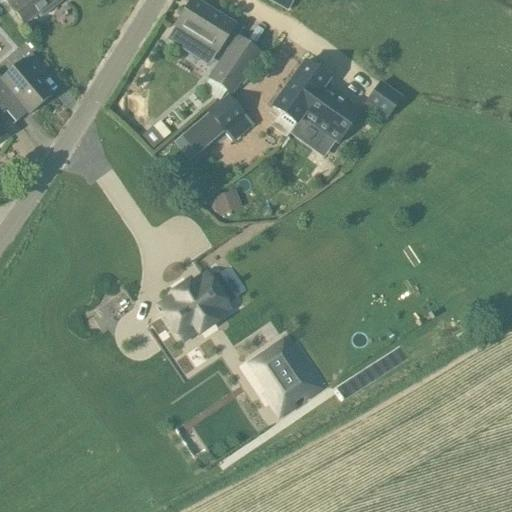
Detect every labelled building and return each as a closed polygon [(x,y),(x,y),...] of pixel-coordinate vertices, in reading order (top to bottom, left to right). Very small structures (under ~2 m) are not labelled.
[(6,0),(24,24),(37,14),(40,17),(41,18),(55,8),(55,6),(53,3),(56,0),(6,0)] [(168,40),(190,54),(198,40),(217,52),(234,25),(194,0),(190,0),(175,26),(176,26),(168,40)] [(264,0),(287,13),(294,0),(264,0)] [(238,38),(209,79),(230,93),(231,92),(259,53),(238,38)] [(0,102),(17,122),(15,119),(23,112),(28,112),(30,115),(52,95),(36,76),(43,70),(30,54),(1,79),(0,77),(0,102)] [(301,118),(323,87),(329,79),(305,62),(272,108),(280,113),(271,126),(287,137),(296,125),(301,118)] [(379,84),(365,103),(386,119),(400,99),(390,91),(379,84)] [(323,87),(301,118),(338,144),(345,135),(342,134),(352,121),(354,123),(361,114),(323,87)] [(163,140),(152,128),(147,122),(147,123),(126,97),(116,106),(153,149),(163,141),(163,140)] [(228,97),(208,114),(224,132),(244,115),(228,97)] [(17,122),(0,102),(0,139),(7,134),(0,125),(0,112),(4,109),(16,123),(17,122)] [(152,128),(163,140),(170,134),(160,121),(152,128)] [(220,216),(243,207),(237,190),(214,199),(220,216)] [(319,307),(369,284),(347,237),(297,261),(319,307)] [(208,314),(210,317),(227,305),(225,302),(240,292),(237,288),(245,282),(228,258),(220,264),(217,259),(202,269),(200,266),(184,277),(186,280),(171,291),(193,324),(208,314)] [(323,334),(315,323),(293,338),(294,339),(297,337),(302,344),(299,347),(313,368),(299,377),(298,375),(296,376),(311,398),(326,388),(323,384),(335,376),(338,380),(352,370),(327,332),(323,334)]
